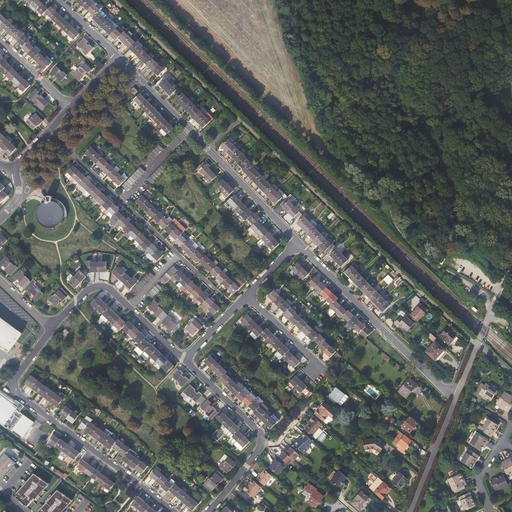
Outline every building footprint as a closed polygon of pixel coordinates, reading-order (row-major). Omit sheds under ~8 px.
[(33,0),(30,3),(36,9),(42,3),(38,0),(33,0)] [(96,3),(93,0),(88,0),(87,1),(83,6),(88,11),(96,3)] [(36,9),(41,14),(44,12),(47,8),(42,3),(36,9)] [(102,8),(96,3),(88,11),(94,16),(101,9),(102,8)] [(44,12),(50,17),(56,11),(50,5),(47,8),(44,12)] [(92,18),(98,24),(106,15),(101,9),(94,16),(92,18)] [(50,17),(55,23),(61,16),(56,11),(50,17)] [(98,24),(103,29),(112,20),(106,15),(98,24)] [(55,23),(61,28),(67,22),(61,16),(55,23)] [(0,23),(0,24),(5,30),(11,24),(5,18),(0,23)] [(103,29),(109,35),(118,25),(112,20),(103,29)] [(61,28),(67,33),(72,27),(67,22),(61,28)] [(5,30),(11,35),(17,29),(11,24),(5,30)] [(109,35),(115,40),(117,37),(123,31),(118,25),(109,35)] [(67,33),(72,39),(78,33),(72,27),(67,33)] [(11,35),(17,40),(23,34),(17,28),(17,29),(11,35)] [(129,36),(123,31),(117,37),(123,42),(129,36)] [(17,40),(22,45),(27,41),(28,39),(23,34),(17,40)] [(134,41),(129,36),(123,42),(128,47),(134,41)] [(82,50),(85,53),(91,47),(88,44),(87,45),(84,42),(86,40),(83,37),(76,44),(82,49),(82,50)] [(21,47),(27,52),(33,46),(27,41),(22,45),(21,47)] [(136,43),(134,41),(128,47),(133,52),(134,53),(140,47),(136,43)] [(27,52),(32,57),(38,51),(33,46),(27,52)] [(146,52),(140,47),(134,53),(140,59),(146,52)] [(32,57),(38,63),(44,57),(38,51),(32,57)] [(151,58),(146,52),(140,59),(146,64),(151,58)] [(38,63),(44,69),(50,62),(44,57),(38,63)] [(157,63),(151,58),(146,64),(151,70),(157,63)] [(0,68),(0,69),(5,75),(12,68),(6,62),(0,68)] [(71,69),(68,71),(77,80),(83,74),(82,73),(85,70),(86,72),(90,69),(83,63),(77,68),(76,68),(73,71),(71,69)] [(163,69),(157,63),(151,70),(157,75),(163,69)] [(55,78),(58,81),(65,74),(61,71),(61,72),(55,66),(48,73),(52,76),(53,74),(56,77),(55,78)] [(5,75),(11,80),(18,73),(12,68),(5,75)] [(11,80),(17,86),(23,79),(18,73),(11,80)] [(158,84),(163,90),(169,84),(164,78),(158,84)] [(17,86),(22,91),(29,84),(23,79),(17,86)] [(175,90),(169,84),(163,90),(169,96),(175,90)] [(47,101),(40,94),(39,95),(36,93),(38,91),(35,88),(28,94),(34,100),(34,101),(41,108),(47,101)] [(133,100),(138,105),(144,99),(139,94),(133,100)] [(174,99),(180,105),(186,99),(180,94),(174,99)] [(138,105),(143,111),(149,105),(144,99),(138,105)] [(180,105),(185,110),(191,105),(186,99),(180,105)] [(185,110),(191,116),(196,110),(199,108),(200,107),(194,102),(191,105),(185,110)] [(143,111),(149,116),(155,111),(149,105),(143,111)] [(191,116),(196,122),(202,116),(196,110),(191,116)] [(149,116),(154,122),(160,116),(155,111),(149,116)] [(38,122),(41,119),(34,113),(28,119),(28,118),(25,121),(31,128),(34,125),(33,124),(36,121),(38,122)] [(154,122),(160,127),(166,121),(160,116),(154,122)] [(196,122),(201,127),(207,122),(202,116),(196,122)] [(160,127),(157,130),(162,136),(171,127),(166,121),(160,127)] [(0,139),(0,145),(2,148),(8,142),(3,136),(0,139)] [(219,146),(224,151),(232,145),(226,139),(219,146)] [(2,148),(8,154),(14,147),(8,142),(2,148)] [(93,149),(90,145),(83,151),(89,157),(98,148),(96,146),(93,149)] [(224,151),(230,157),(237,150),(232,145),(224,151)] [(100,150),(98,148),(89,157),(95,163),(101,156),(97,152),(100,150)] [(230,157),(236,163),(243,156),(237,150),(230,157)] [(95,163),(98,165),(100,168),(109,159),(107,157),(105,160),(103,158),(101,156),(95,163)] [(236,163),(241,169),(247,163),(248,162),(243,156),(236,163)] [(111,160),(109,159),(100,168),(103,170),(106,173),(112,167),(109,163),(111,161),(111,160)] [(240,170),(246,175),(253,168),(251,167),(253,165),(249,161),(248,162),(247,163),(241,169),(240,170)] [(198,170),(203,176),(209,170),(204,164),(202,162),(196,167),(198,169),(198,170)] [(63,172),(69,178),(78,169),(72,164),(63,172)] [(121,170),(115,164),(112,167),(106,173),(112,179),(121,170)] [(246,175),(251,181),(258,174),(253,168),(246,175)] [(74,177),(77,181),(83,175),(78,169),(69,178),(71,180),(74,177)] [(126,175),(121,170),(112,179),(118,184),(126,175)] [(215,176),(209,170),(203,176),(209,182),(215,176)] [(251,181),(257,187),(264,180),(258,174),(251,181)] [(75,184),(79,188),(81,189),(89,180),(87,178),(83,175),(77,181),(75,184)] [(215,185),(220,191),(227,185),(221,179),(215,185)] [(95,186),(92,183),(89,180),(81,189),(84,192),(86,194),(89,192),(95,186)] [(257,187),(262,192),(269,185),(264,180),(257,187)] [(233,191),(227,185),(220,191),(226,197),(233,191)] [(262,192),(268,198),(275,191),(269,185),(262,192)] [(90,198),(92,200),(100,191),(95,186),(89,192),(92,195),(90,198)] [(277,189),(275,191),(268,198),(274,204),(281,197),(283,194),(278,188),(277,189)] [(145,192),(143,190),(134,200),(140,205),(146,199),(142,195),(145,192)] [(97,199),(101,203),(106,197),(100,191),(92,200),(94,202),(97,199)] [(65,214),(64,208),(62,203),(58,199),(54,197),(51,196),(51,195),(49,194),(47,194),(47,195),(47,196),(46,196),(46,195),(45,195),(44,195),(43,195),(43,196),(45,200),(41,202),(38,204),(36,208),(35,213),(36,218),(39,222),(43,224),(47,226),(52,225),(54,224),(58,222),(59,220),(61,217),(61,215),(64,216),(65,214)] [(102,209),(104,211),(112,202),(106,197),(101,203),(104,207),(102,209)] [(228,203),(234,209),(241,202),(235,197),(228,203)] [(278,204),(286,212),(293,205),(285,197),(283,199),(278,204)] [(150,202),(146,199),(140,205),(145,211),(154,202),(152,200),(150,202)] [(104,211),(110,217),(117,209),(118,208),(112,202),(104,211)] [(156,203),(154,202),(145,211),(151,216),(157,210),(154,206),(156,203)] [(234,209),(239,215),(246,208),(241,202),(234,209)] [(299,211),(293,205),(286,212),(292,217),(299,211)] [(239,215),(245,220),(247,219),(252,214),(246,208),(239,215)] [(108,218),(114,224),(123,215),(117,209),(110,217),(108,218)] [(157,222),(166,212),(167,211),(166,209),(164,211),(161,213),(157,210),(151,216),(157,222)] [(168,214),(166,212),(157,222),(162,227),(169,220),(171,218),(167,215),(168,214)] [(247,219),(253,225),(257,222),(260,219),(253,212),(252,214),(247,219)] [(119,223),(122,227),(128,220),(130,219),(127,216),(125,217),(123,215),(114,224),(116,226),(119,223)] [(295,223),(301,229),(308,222),(302,216),(295,223)] [(123,233),(125,235),(134,226),(128,220),(122,227),(126,230),(123,233)] [(173,224),(169,220),(162,227),(168,233),(177,223),(175,222),(173,224)] [(262,227),(257,222),(253,225),(250,228),(249,230),(248,231),(252,235),(253,234),(253,235),(255,233),(262,227)] [(314,228),(308,222),(301,229),(307,234),(314,228)] [(179,225),(177,223),(168,233),(174,238),(179,233),(180,232),(177,228),(179,225)] [(322,230),(317,225),(314,228),(307,234),(312,240),(322,231),(322,230)] [(130,234),(133,238),(140,231),(134,226),(125,235),(127,237),(130,234)] [(262,226),(262,227),(255,233),(260,238),(267,232),(265,230),(265,229),(262,226)] [(131,240),(136,246),(145,236),(140,231),(133,238),(131,240)] [(322,231),(312,240),(311,241),(314,244),(315,243),(318,246),(326,237),(327,237),(322,231)] [(273,238),(267,232),(260,238),(256,243),(261,248),(266,244),(273,238)] [(183,237),(179,233),(174,238),(173,239),(178,245),(187,236),(186,234),(183,237)] [(141,245),(145,248),(151,242),(145,236),(136,246),(138,248),(141,245)] [(189,238),(187,236),(178,245),(184,250),(190,244),(187,240),(189,238)] [(326,237),(318,246),(323,251),(324,250),(327,253),(333,246),(331,244),(330,245),(328,243),(330,241),(326,237)] [(266,244),(271,250),(278,243),(273,238),(266,244)] [(146,255),(148,257),(157,247),(151,242),(145,248),(148,252),(146,255)] [(195,247),(191,243),(190,244),(184,250),(190,256),(199,247),(197,245),(195,247)] [(152,256),(156,260),(163,253),(157,247),(148,257),(150,259),(152,256)] [(201,249),(199,247),(190,256),(196,261),(197,260),(202,255),(198,251),(201,249)] [(328,255),(334,261),(341,254),(335,248),(328,255)] [(207,257),(203,253),(202,255),(197,260),(203,265),(212,256),(210,254),(207,257)] [(346,260),(341,254),(334,261),(339,267),(346,260)] [(2,268),(6,271),(12,265),(6,259),(6,258),(3,255),(0,258),(0,264),(0,265),(1,264),(4,267),(2,268)] [(215,265),(215,264),(217,261),(214,258),(212,256),(203,265),(209,271),(215,265)] [(90,270),(98,270),(97,260),(89,260),(89,259),(85,259),(85,261),(88,266),(89,266),(90,270)] [(105,260),(97,260),(98,270),(105,270),(105,260)] [(290,269),(295,274),(301,268),(296,262),(290,269)] [(219,268),(215,265),(209,271),(215,277),(224,268),(222,266),(219,268)] [(343,272),(349,278),(356,271),(350,265),(343,272)] [(8,273),(14,278),(15,278),(18,280),(17,282),(20,285),(21,284),(23,286),(29,281),(20,273),(21,272),(20,271),(15,266),(8,273)] [(112,272),(118,277),(124,271),(118,266),(112,272)] [(226,269),(224,268),(215,277),(221,282),(227,276),(223,272),(226,269)] [(307,273),(301,268),(295,274),(301,279),(307,273)] [(79,269),(73,274),(79,280),(85,274),(79,269)] [(175,277),(179,281),(185,275),(179,269),(170,278),(172,280),(175,277)] [(118,277),(124,283),(129,276),(124,271),(118,277)] [(352,281),(355,284),(362,277),(356,271),(349,278),(347,280),(350,283),(352,281)] [(74,286),(79,280),(73,274),(68,280),(74,286)] [(384,279),(389,284),(394,280),(389,274),(384,279)] [(191,280),(185,275),(179,281),(183,285),(180,287),(182,289),(191,280)] [(124,283),(129,288),(135,282),(129,276),(124,283)] [(231,279),(227,276),(221,282),(226,288),(235,279),(233,277),(231,279)] [(308,282),(313,288),(319,282),(313,276),(308,282)] [(355,284),(360,289),(367,283),(362,277),(355,284)] [(34,281),(31,278),(29,281),(23,286),(22,288),(25,290),(26,289),(29,292),(30,291),(32,294),(31,295),(34,299),(40,292),(34,286),(35,285),(32,283),(34,281)] [(226,288),(232,293),(242,283),(236,278),(235,279),(226,288)] [(196,285),(191,280),(182,289),(184,291),(186,288),(190,292),(196,285)] [(313,288),(319,293),(325,288),(319,282),(313,288)] [(360,289),(366,295),(372,288),(367,283),(360,289)] [(202,291),(196,285),(190,292),(194,295),(191,298),(193,300),(202,291)] [(62,298),(67,293),(60,286),(52,294),(51,294),(48,297),(55,303),(58,300),(57,299),(60,297),(62,298)] [(319,293),(325,299),(331,293),(325,288),(319,293)] [(366,295),(371,301),(378,294),(372,288),(366,295)] [(266,296),(272,302),(278,295),(272,290),(266,296)] [(207,296),(202,291),(193,300),(195,302),(198,299),(201,303),(207,296)] [(325,299),(331,305),(334,301),(336,298),(331,293),(325,299)] [(89,301),(95,307),(102,300),(96,294),(89,301)] [(371,301),(376,306),(383,300),(378,294),(371,301)] [(272,302),(278,307),(284,301),(278,295),(272,302)] [(213,302),(207,296),(201,303),(205,306),(203,309),(205,311),(213,302)] [(95,307),(101,312),(107,305),(102,300),(95,307)] [(157,315),(159,318),(165,312),(156,304),(157,303),(153,300),(147,307),(150,310),(151,309),(154,311),(152,313),(156,316),(157,315)] [(389,306),(383,300),(376,306),(382,312),(389,306)] [(278,307),(284,313),(290,307),(284,301),(278,307)] [(329,307),(335,312),(340,306),(334,301),(331,305),(329,307)] [(218,307),(213,302),(205,311),(206,312),(206,313),(210,317),(213,314),(212,313),(218,307)] [(420,303),(418,305),(425,312),(427,309),(420,303)] [(113,311),(107,305),(101,312),(99,314),(104,320),(107,318),(113,311)] [(418,305),(415,308),(416,309),(411,314),(418,321),(426,312),(425,312),(418,305)] [(335,312),(340,318),(341,316),(346,312),(340,306),(335,312)] [(284,313),(290,318),(295,313),(296,312),(290,307),(284,313)] [(107,318),(112,323),(119,316),(113,311),(107,318)] [(341,316),(347,322),(353,316),(347,311),(346,312),(341,316)] [(170,318),(165,312),(159,318),(162,320),(161,321),(164,325),(165,324),(167,326),(166,328),(169,331),(175,324),(170,319),(170,318)] [(289,319),(294,325),(300,319),(295,313),(290,318),(289,319)] [(240,320),(246,326),(251,320),(246,314),(240,320)] [(119,316),(112,323),(110,326),(113,329),(116,327),(118,329),(121,326),(125,322),(119,316)] [(347,322),(353,328),(359,322),(353,316),(347,322)] [(401,316),(394,323),(397,326),(399,324),(407,331),(414,324),(406,316),(403,319),(401,316)] [(198,329),(203,323),(198,318),(196,317),(188,325),(187,324),(184,327),(191,334),(194,331),(193,330),(196,327),(198,329)] [(0,347),(11,356),(25,337),(0,318),(0,347)] [(121,326),(126,331),(133,324),(127,319),(125,322),(121,326)] [(294,325),(300,330),(306,324),(300,319),(294,325)] [(246,326),(251,331),(257,325),(251,320),(246,326)] [(371,333),(359,322),(353,328),(364,338),(365,337),(371,333)] [(126,331),(132,337),(138,330),(133,324),(126,331)] [(300,330),(306,336),(312,330),(306,324),(300,330)] [(251,331),(257,337),(259,334),(262,330),(257,325),(251,331)] [(447,327),(439,336),(448,344),(451,341),(450,339),(455,334),(447,327)] [(259,334),(265,339),(271,333),(265,328),(262,330),(259,334)] [(132,337),(138,342),(143,337),(144,335),(138,330),(132,337)] [(306,336),(312,341),(312,340),(318,335),(312,330),(306,336)] [(433,340),(436,337),(430,332),(427,335),(433,340)] [(265,339),(271,345),(277,339),(271,333),(265,339)] [(312,340),(318,346),(323,341),(324,340),(319,334),(318,335),(312,340)] [(134,346),(140,352),(141,351),(148,343),(143,337),(138,342),(134,346)] [(271,345),(276,350),(282,344),(277,339),(271,345)] [(317,347),(323,352),(329,346),(323,341),(318,346),(317,347)] [(436,341),(426,351),(435,359),(444,348),(436,341)] [(155,347),(149,342),(148,343),(141,351),(147,356),(148,354),(155,347)] [(276,350),(282,356),(287,351),(288,350),(282,344),(276,350)] [(335,352),(329,346),(323,352),(329,358),(335,352)] [(148,354),(154,360),(161,353),(155,347),(148,354)] [(281,357),(287,362),(293,356),(287,351),(282,356),(281,357)] [(154,360),(160,365),(166,358),(161,353),(154,360)] [(214,359),(208,354),(202,360),(208,365),(214,359)] [(299,362),(293,356),(287,362),(293,368),(299,362)] [(160,365),(165,371),(172,364),(166,358),(160,365)] [(220,365),(214,359),(208,365),(214,371),(220,365)] [(225,370),(220,365),(214,371),(220,376),(224,372),(225,370)] [(178,369),(176,366),(171,372),(173,374),(172,375),(177,381),(177,382),(180,385),(187,378),(184,375),(183,376),(181,373),(182,371),(179,368),(178,369)] [(218,378),(224,383),(229,377),(224,372),(220,376),(218,378)] [(23,382),(29,386),(35,379),(29,374),(23,382)] [(289,381),(294,387),(300,381),(294,376),(289,381)] [(224,383),(229,389),(235,383),(229,377),(224,383)] [(418,385),(410,378),(400,391),(407,397),(414,388),(415,389),(418,385)] [(29,386),(36,391),(42,383),(35,379),(29,386)] [(305,386),(300,381),(294,387),(300,392),(305,386)] [(36,391),(42,396),(48,388),(42,383),(36,391)] [(229,389),(235,394),(241,388),(235,383),(229,389)] [(485,383),(479,393),(482,395),(483,394),(487,397),(486,398),(490,401),(496,390),(485,383)] [(195,399),(198,402),(203,396),(200,394),(201,393),(198,390),(196,391),(193,389),(194,388),(191,385),(184,392),(187,395),(188,394),(194,400),(195,399)] [(335,387),(329,395),(337,401),(344,394),(335,387)] [(42,396),(49,401),(54,393),(48,388),(42,396)] [(235,394),(241,400),(242,399),(247,394),(241,388),(235,394)] [(511,397),(504,392),(496,404),(502,407),(501,408),(507,412),(509,410),(511,404),(511,397)] [(61,398),(54,393),(49,401),(55,405),(61,398)] [(253,399),(248,393),(247,394),(242,399),(248,405),(253,399)] [(0,422),(2,424),(9,430),(10,428),(21,436),(32,421),(22,413),(26,408),(16,400),(13,405),(0,395),(0,422)] [(217,411),(214,408),(215,407),(211,404),(211,405),(208,403),(210,401),(206,398),(205,399),(203,396),(198,402),(200,404),(199,405),(205,411),(204,412),(208,415),(209,414),(211,416),(217,411)] [(259,404),(253,399),(248,405),(253,410),(258,405),(259,404)] [(323,403),(322,405),(314,413),(323,420),(328,414),(330,417),(334,412),(323,403)] [(58,412),(65,417),(70,409),(64,404),(58,412)] [(252,411),(258,417),(264,411),(258,405),(253,410),(252,411)] [(215,417),(221,422),(227,416),(219,408),(217,411),(211,416),(210,417),(213,420),(215,417)] [(65,417),(72,422),(77,414),(70,409),(65,417)] [(258,417),(264,422),(270,416),(264,411),(258,417)] [(78,424),(84,429),(90,421),(93,418),(91,416),(88,417),(85,414),(84,417),(83,417),(78,424)] [(221,422),(227,428),(233,422),(227,416),(221,422)] [(264,422),(270,428),(275,422),(270,416),(264,422)] [(312,437),(322,424),(314,417),(310,421),(311,422),(305,430),(312,437)] [(412,434),(420,424),(412,418),(404,428),(412,434)] [(488,420),(481,431),(491,438),(493,434),(492,433),(494,429),(495,429),(498,426),(488,420)] [(84,429),(91,434),(97,426),(90,421),(84,429)] [(237,429),(238,427),(233,422),(227,428),(224,431),(230,436),(233,433),(237,429)] [(91,434),(97,439),(103,431),(97,426),(91,434)] [(106,427),(103,431),(97,439),(104,443),(109,435),(112,432),(106,427)] [(228,438),(234,444),(237,441),(242,434),(237,429),(233,433),(230,436),(228,438)] [(398,448),(401,450),(401,449),(403,450),(411,440),(402,433),(400,431),(392,441),(399,447),(398,448)] [(47,441),(53,445),(58,439),(52,434),(47,441)] [(242,434),(237,441),(234,444),(240,450),(243,446),(248,440),(242,434)] [(476,434),(470,444),(480,451),(483,446),(484,447),(488,442),(476,434)] [(104,443),(110,448),(111,446),(116,440),(109,435),(104,443)] [(306,457),(316,446),(306,436),(303,439),(302,438),(294,447),(306,457)] [(52,447),(58,452),(61,449),(66,442),(59,437),(58,439),(53,445),(52,447)] [(111,446),(118,451),(124,443),(117,438),(116,440),(111,446)] [(385,444),(376,438),(364,440),(365,450),(374,448),(380,452),(385,444)] [(72,447),(66,442),(61,449),(67,454),(72,447)] [(118,451),(124,456),(128,451),(130,448),(124,443),(118,451)] [(78,452),(72,447),(67,454),(73,458),(78,452)] [(291,449),(286,454),(293,461),(294,462),(299,457),(291,449)] [(476,460),(478,456),(468,450),(461,461),(470,467),(473,464),(472,463),(475,459),(476,460)] [(134,455),(128,451),(124,456),(122,459),(129,463),(134,455)] [(284,453),(279,458),(288,467),(293,461),(286,454),(284,453)] [(5,454),(0,459),(0,479),(15,463),(5,454)] [(140,460),(134,455),(129,463),(135,468),(140,460)] [(222,462),(218,466),(226,472),(230,468),(229,468),(231,465),(233,466),(236,463),(228,456),(222,463),(222,462)] [(509,459),(501,463),(509,480),(511,478),(511,458),(509,460),(509,459)] [(76,465),(83,470),(88,463),(81,459),(76,465)] [(276,459),(269,467),(277,474),(285,466),(276,459)] [(147,465),(140,460),(135,468),(141,473),(147,465)] [(302,465),(309,471),(311,468),(305,462),(304,461),(302,465)] [(83,470),(89,475),(94,468),(88,463),(83,470)] [(149,474),(156,480),(162,473),(155,467),(149,474)] [(89,475),(95,479),(100,473),(94,468),(89,475)] [(219,483),(224,476),(216,470),(216,469),(213,473),(214,473),(209,479),(208,478),(202,486),(210,492),(216,485),(215,484),(218,481),(219,483)] [(272,476),(264,469),(260,473),(261,473),(256,479),(263,485),(272,476)] [(335,470),(328,477),(339,487),(348,478),(340,470),(337,472),(335,470)] [(400,471),(392,481),(400,488),(403,484),(403,483),(407,478),(400,471)] [(463,480),(462,480),(459,475),(457,471),(450,474),(452,478),(448,480),(453,491),(457,489),(459,492),(464,489),(463,486),(465,485),(463,480)] [(95,479),(102,484),(107,477),(100,473),(95,479)] [(156,480),(162,485),(167,479),(168,478),(162,473),(156,480)] [(43,489),(48,483),(38,477),(37,478),(33,475),(20,489),(21,491),(16,497),(20,501),(23,504),(24,504),(25,506),(26,505),(27,506),(32,500),(33,501),(44,490),(43,489)] [(503,476),(499,478),(495,480),(495,479),(491,480),(496,491),(508,485),(503,476)] [(102,484),(109,489),(113,482),(107,477),(102,484)] [(169,489),(173,485),(175,483),(176,481),(172,478),(170,481),(167,479),(162,485),(162,486),(168,491),(169,489)] [(370,488),(375,492),(377,494),(383,499),(387,495),(386,494),(390,488),(387,486),(383,482),(379,478),(370,488)] [(261,488),(252,480),(251,480),(249,482),(249,484),(247,486),(246,485),(242,489),(252,497),(261,488)] [(169,489),(175,494),(181,488),(175,483),(173,485),(169,489)] [(314,496),(308,503),(309,503),(315,508),(324,498),(317,492),(318,491),(311,484),(306,489),(314,496)] [(175,494),(181,499),(186,493),(181,488),(175,494)] [(62,511),(67,506),(66,505),(71,500),(62,493),(60,495),(56,491),(43,506),(45,507),(40,511),(62,511)] [(181,499),(187,505),(193,498),(186,493),(181,499)] [(365,511),(375,502),(365,493),(354,505),(361,511),(365,511)] [(474,505),(472,502),(473,501),(469,493),(458,498),(464,510),(474,505)] [(134,505),(132,506),(135,510),(137,507),(143,500),(137,495),(131,502),(132,503),(134,505)] [(187,505),(193,510),(199,503),(193,498),(187,505)] [(137,507),(142,511),(143,511),(149,506),(143,500),(137,507)]
